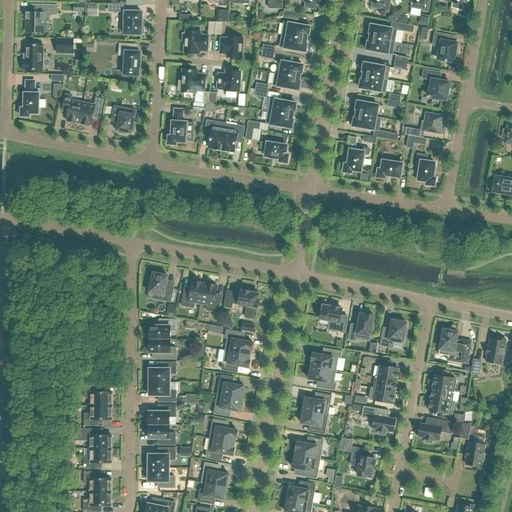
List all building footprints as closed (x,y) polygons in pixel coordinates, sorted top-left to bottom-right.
[(269,0),(269,9),(282,9),(281,0),(269,0)] [(305,0),(304,8),(316,10),(317,4),(319,5),(320,0),(305,0)] [(370,0),(370,2),(372,2),(371,8),(383,10),(382,11),(389,12),(391,0),(390,0),(370,0)] [(409,0),(410,2),(412,2),(411,8),(422,10),(422,11),(428,12),(430,0),(429,0),(409,0)] [(443,0),(452,2),(451,8),(463,10),(464,4),(466,5),(467,0),(443,0)] [(124,13),(124,5),(109,4),(109,12),(124,13)] [(57,14),(58,6),(32,5),(32,13),(27,13),(26,32),(45,33),(45,20),(50,20),(50,16),(57,14)] [(443,17),(445,11),(436,9),(434,14),(443,17)] [(298,20),(299,14),(284,11),(283,17),(298,20)] [(142,28),(142,12),(125,12),(125,17),(123,17),(123,24),(125,24),(124,35),(141,35),(141,34),(144,35),(144,28),(142,28)] [(229,22),(238,22),(239,14),(229,14),(229,22)] [(26,39),(26,18),(9,18),(9,39),(26,39)] [(215,22),(214,35),(221,35),(222,23),(215,22)] [(282,35),(306,40),(307,35),(308,35),(310,27),(284,23),(282,35)] [(413,33),(414,27),(402,24),(401,30),(413,33)] [(371,33),(370,38),(395,42),(397,30),(371,25),(370,33),(371,33)] [(430,29),(421,28),(419,36),(427,37),(427,34),(429,35),(430,29)] [(201,36),(201,32),(186,31),(186,34),(183,33),(182,42),(185,42),(184,53),(199,54),(199,51),(207,51),(208,36),(201,36)] [(456,60),(457,53),(455,52),(457,44),(446,42),(447,35),(435,33),(432,45),(437,46),(440,50),(438,60),(445,61),(447,62),(447,61),(453,62),(454,60),(456,60)] [(306,44),(306,40),(282,35),(280,48),(305,52),(307,44),(306,44)] [(226,58),(242,59),(244,37),(227,36),(227,38),(220,38),(219,54),(226,55),(226,58)] [(369,42),(368,42),(367,50),(392,55),(395,42),(370,38),(369,42)] [(73,53),(74,39),(57,39),(57,53),(73,53)] [(140,68),(140,61),(140,52),(134,52),(135,45),(120,44),(119,55),(125,56),(124,75),(125,75),(125,78),(133,78),(133,76),(139,76),(139,68),(140,68)] [(42,71),(43,45),(26,45),(26,61),(23,60),(23,70),(42,71)] [(101,54),(95,54),(95,67),(105,67),(105,45),(101,45),(101,54)] [(263,51),(274,53),(275,47),(264,45),(263,51)] [(247,48),(244,55),(255,60),(258,53),(247,48)] [(273,59),(274,53),(263,51),(261,57),(273,59)] [(395,62),(407,64),(408,58),(396,56),(395,62)] [(282,62),(280,74),(300,78),(300,73),(302,73),(303,65),(282,62)] [(406,70),(407,64),(395,62),(394,68),(406,70)] [(363,76),(388,80),(390,68),(364,63),(363,71),(364,71),(363,76)] [(204,90),(205,75),(198,75),(198,71),(183,70),(182,81),(179,81),(178,89),(181,89),(181,92),(196,93),(196,90),(204,90)] [(254,70),(253,78),(260,79),(261,72),(254,70)] [(449,89),(450,83),(439,81),(441,73),(424,70),(422,78),(432,80),(430,87),(428,87),(426,93),(427,93),(429,95),(429,97),(431,98),(433,100),(432,101),(438,102),(439,99),(447,101),(448,94),(450,94),(451,89),(449,89)] [(240,83),(241,72),(226,71),(225,75),(219,74),(217,89),(224,90),(224,91),(239,92),(239,91),(242,91),(243,83),(240,83)] [(299,82),(300,78),(280,74),(275,73),(273,86),(299,90),(300,82),(299,82)] [(386,93),(388,80),(363,76),(362,80),(361,80),(360,88),(386,93)] [(34,94),(35,82),(26,81),(26,93),(25,93),(24,108),(21,108),(21,116),(29,117),(29,114),(38,114),(39,94),(34,94)] [(256,89),(267,92),(269,86),(257,83),(256,89)] [(266,98),(267,92),(256,89),(255,95),(266,98)] [(210,92),(209,104),(216,105),(217,93),(210,92)] [(79,124),(83,102),(71,100),(72,95),(66,94),(64,107),(69,108),(67,121),(79,124)] [(388,100),(400,102),(401,96),(389,94),(388,100)] [(83,102),(79,124),(91,126),(94,112),(101,114),(103,99),(96,98),(95,105),(83,102)] [(268,111),(293,116),(294,111),(295,112),(296,104),(270,99),(268,111)] [(399,108),(400,102),(388,100),(387,106),(399,108)] [(356,114),(381,119),(381,118),(376,117),(378,105),(357,101),(356,110),(357,110),(356,114)] [(245,114),(252,114),(253,102),(246,102),(245,114)] [(134,132),(135,125),(133,124),(136,110),(114,106),(112,118),(119,119),(116,131),(119,131),(118,133),(125,134),(126,133),(132,134),(132,131),(134,132)] [(182,122),(183,110),(175,110),(174,122),(172,122),(171,136),(168,136),(168,144),(176,145),(176,142),(185,143),(185,141),(194,142),(195,123),(182,122)] [(292,120),(293,116),(268,111),(266,124),(292,129),(293,121),(292,120)] [(423,122),(421,131),(441,134),(442,125),(444,125),(445,119),(443,119),(444,116),(426,113),(424,122),(423,122)] [(379,131),(381,119),(356,114),(355,119),(354,118),(353,126),(379,131)] [(221,151),(226,124),(207,121),(205,132),(211,133),(209,147),(213,148),(213,150),(221,151)] [(248,128),(254,129),(259,130),(260,123),(249,121),(248,128)] [(226,124),(221,151),(229,153),(230,151),(234,152),(237,138),(243,139),(245,127),(226,124)] [(511,125),(511,126),(511,127),(507,126),(506,131),(504,130),(503,138),(505,139),(504,143),(511,144),(511,125)] [(252,140),(254,129),(248,128),(246,139),(252,140)] [(385,132),(384,138),(397,141),(398,134),(385,132)] [(377,138),(373,137),(365,135),(364,142),(376,144),(377,138)] [(414,143),(415,137),(409,136),(407,148),(413,149),(414,143)] [(425,145),(426,139),(415,137),(414,143),(425,145)] [(357,139),(350,138),(348,149),(355,150),(357,139)] [(287,163),(289,155),(286,155),(287,146),(261,141),(260,149),(266,150),(265,157),(280,159),(279,162),(287,163)] [(361,172),(364,152),(350,150),(348,165),(345,164),(343,172),(344,172),(344,173),(350,173),(351,173),(352,170),(361,172)] [(434,186),(436,178),(433,178),(435,163),(427,162),(428,154),(418,152),(417,160),(421,161),(418,181),(427,182),(426,185),(434,186)] [(263,166),(264,153),(251,153),(250,165),(263,166)] [(400,178),(402,164),(383,161),(381,170),(378,169),(377,177),(385,179),(385,176),(400,178)] [(511,194),(511,179),(496,177),(495,183),(493,183),(492,192),(511,194)] [(166,276),(166,274),(159,272),(159,274),(153,273),(152,279),(150,279),(149,286),(150,286),(148,298),(171,302),(173,289),(166,287),(168,276),(166,276)] [(201,304),(205,283),(203,283),(194,281),(193,281),(191,292),(184,291),(182,305),(193,308),(194,303),(201,304)] [(205,283),(201,304),(207,306),(207,310),(218,313),(221,298),(215,297),(217,286),(217,285),(207,284),(205,283)] [(231,308),(234,292),(227,290),(224,307),(231,308)] [(239,304),(247,306),(245,318),(255,319),(257,308),(258,308),(259,300),(260,294),(251,292),(243,290),(243,291),(241,291),(239,304)] [(169,305),(166,315),(173,317),(175,306),(169,305)] [(332,307),(323,305),(322,311),(320,319),(330,321),(328,330),(345,333),(348,317),(341,315),(342,309),(340,308),(332,306),(332,307)] [(366,315),(360,314),(358,328),(351,327),(348,340),(356,341),(356,339),(370,341),(374,316),(366,314),(366,315)] [(401,322),(401,320),(394,319),(394,321),(392,320),(390,332),(383,330),(380,346),(393,348),(394,341),(403,343),(407,323),(401,322)] [(149,339),(170,339),(170,331),(176,331),(176,320),(173,320),(161,320),(161,326),(149,326),(149,339)] [(242,323),(240,330),(253,332),(254,325),(242,323)] [(328,340),(331,331),(314,326),(312,336),(328,340)] [(467,364),(469,352),(471,342),(461,340),(461,341),(457,340),(458,332),(456,332),(457,330),(449,329),(449,330),(443,329),(442,336),(440,335),(439,342),(441,343),(439,354),(448,355),(447,360),(467,364)] [(225,351),(250,355),(251,350),(253,342),(240,340),(242,333),(227,330),(225,338),(228,338),(225,351)] [(170,348),(170,339),(149,339),(149,353),(161,353),(161,359),(176,359),(176,348),(170,348)] [(502,365),(506,340),(498,339),(498,341),(490,339),(489,347),(488,346),(486,354),(487,355),(486,362),(502,365)] [(311,366),(336,371),(338,358),(340,359),(342,352),(327,349),(325,356),(313,353),(311,361),(312,361),(311,366)] [(249,360),(250,355),(225,351),(222,370),(235,372),(236,366),(248,368),(250,360),(249,360)] [(128,370),(129,357),(120,357),(120,370),(128,370)] [(479,375),(482,361),(474,360),(471,373),(479,375)] [(149,382),(170,382),(170,374),(176,374),(176,363),(161,363),(161,369),(149,369),(149,382)] [(333,383),(336,371),(311,366),(310,371),(308,379),(321,381),(320,387),(335,390),(336,384),(333,383)] [(376,377),(397,381),(399,369),(380,366),(378,377),(376,377)] [(218,395),(242,399),(243,396),(244,397),(246,389),(244,389),(244,386),(233,384),(234,378),(221,375),(218,395)] [(433,387),(454,391),(456,379),(435,376),(433,387)] [(374,388),(395,392),(397,381),(376,377),(374,388)] [(149,382),(149,396),(161,396),(161,402),(176,402),(176,391),(178,391),(178,382),(170,382),(149,382)] [(91,406),(112,406),(112,392),(100,392),(100,386),(85,386),(85,397),(91,397),(91,406)] [(431,398),(454,402),(452,402),(454,391),(433,387),(431,398)] [(392,403),(395,392),(374,388),(374,389),(376,389),(375,394),(370,394),(369,399),(392,403)] [(303,411),(328,415),(332,396),(319,394),(318,400),(306,398),(305,400),(304,400),(302,408),(304,408),(303,411)] [(242,401),(242,399),(218,395),(214,414),(227,416),(228,410),(240,412),(240,409),(242,410),(243,402),(242,401)] [(452,414),(454,402),(431,398),(431,401),(429,400),(428,407),(429,408),(429,410),(452,414)] [(207,413),(209,404),(201,402),(199,412),(207,413)] [(112,420),(112,406),(91,406),(91,414),(85,414),(85,425),(100,425),(100,419),(112,420)] [(149,425),(170,425),(170,417),(176,417),(176,406),(161,406),(161,411),(149,411),(149,425)] [(377,430),(378,430),(377,435),(385,436),(386,432),(387,432),(388,431),(393,432),(395,419),(387,418),(388,411),(364,407),(362,417),(374,419),(372,429),(377,430)] [(324,434),(328,415),(303,411),(303,413),(301,413),(300,420),(301,421),(301,423),(313,425),(312,432),(324,434)] [(345,423),(355,423),(355,412),(345,411),(345,423)] [(423,439),(424,439),(424,443),(432,444),(432,440),(434,440),(439,441),(441,432),(451,433),(453,423),(427,418),(426,425),(420,424),(418,437),(423,438),(423,439)] [(210,438),(234,443),(235,438),(236,438),(237,430),(225,428),(226,422),(213,419),(210,438)] [(468,439),(470,425),(462,424),(460,438),(468,439)] [(170,434),(170,425),(149,425),(149,439),(161,439),(160,445),(175,445),(176,434),(170,434)] [(91,449),(111,449),(111,435),(100,435),(100,429),(73,429),(73,440),(91,441),(91,449)] [(233,448),(234,443),(210,438),(206,457),(219,460),(220,453),(233,456),(234,448),(233,448)] [(295,455),(320,459),(323,440),(311,438),(310,444),(297,442),(296,450),(295,455)] [(350,449),(352,440),(343,439),(342,448),(350,449)] [(483,454),(485,445),(469,442),(468,449),(467,449),(465,457),(467,457),(465,464),(473,466),(473,468),(480,470),(482,461),(484,461),(485,454),(483,454)] [(148,468),(169,468),(169,460),(175,460),(175,448),(160,448),(160,454),(149,454),(148,468)] [(374,469),(375,461),(374,460),(375,459),(369,458),(370,451),(353,448),(350,465),(359,466),(358,476),(366,477),(366,476),(371,477),(373,469),(374,469)] [(111,463),(111,449),(91,449),(91,457),(85,457),(84,469),(99,469),(99,463),(111,463)] [(316,478),(320,459),(295,455),(294,460),(292,467),(305,470),(304,476),(316,478)] [(202,482),(226,487),(227,484),(229,485),(230,477),(228,476),(229,474),(217,472),(218,465),(205,463),(202,482)] [(169,476),(169,468),(148,468),(148,482),(160,482),(160,488),(175,488),(175,477),(169,476)] [(90,492),(111,492),(111,478),(99,478),(100,472),(85,472),(84,483),(90,483),(90,492)] [(226,489),(226,487),(202,482),(202,483),(206,484),(205,490),(201,489),(198,501),(211,504),(212,497),(224,500),(225,497),(226,497),(228,490),(226,489)] [(287,499),(312,504),(315,485),(303,482),(302,488),(290,486),(289,489),(287,489),(286,496),(288,497),(287,499)] [(111,506),(111,492),(90,492),(90,500),(84,500),(84,511),(99,511),(99,506),(111,506)] [(310,511),(312,504),(287,499),(287,502),(285,501),(284,509),(286,509),(285,511),(286,511),(310,511)] [(146,511),(173,511),(176,503),(161,500),(160,506),(148,503),(146,511)]
